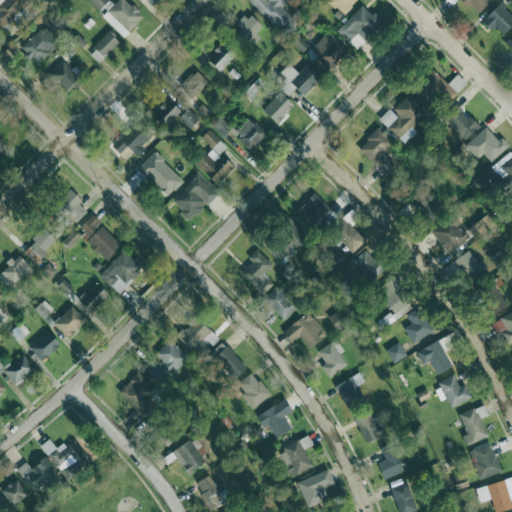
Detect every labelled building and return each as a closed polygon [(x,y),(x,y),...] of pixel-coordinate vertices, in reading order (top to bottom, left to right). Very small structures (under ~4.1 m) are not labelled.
[(0,0),(0,25),(21,0),(0,0)] [(86,0),(95,10),(105,0),(86,0)] [(114,0),(100,15),(122,36),(141,16),(124,0),(114,0)] [(245,0),(244,1),(278,28),(289,14),(271,0),(245,0)] [(354,0),(325,0),(341,15),(354,0)] [(474,11),(485,0),(445,0),(449,4),(453,0),(457,0),(463,6),(467,3),(474,11)] [(492,26),(500,33),(511,18),(511,15),(496,2),(478,22),(488,30),(492,26)] [(335,29),(353,49),(380,23),(362,4),(335,29)] [(260,27),(241,14),(229,31),(247,44),(260,27)] [(29,63),(51,51),(39,30),(17,41),(29,63)] [(511,30),(501,43),(511,53),(511,30)] [(85,51),(95,61),(116,41),(106,31),(85,51)] [(308,49),(326,67),(343,49),(325,31),(308,49)] [(289,41),(298,51),(304,44),(295,35),(289,41)] [(216,72),(228,58),(215,46),(203,60),(216,72)] [(76,76),(59,60),(45,75),(61,91),(76,76)] [(285,94),(292,88),(298,94),(316,77),(303,64),(295,72),(286,62),(269,78),(285,94)] [(204,83),(192,70),(176,85),(188,98),(204,83)] [(463,82),(454,73),(444,83),(429,70),(418,82),(442,105),(463,82)] [(289,104),(275,91),(258,111),(272,123),(289,104)] [(375,118),(401,145),(413,133),(407,126),(422,112),(404,94),(388,110),(386,107),(375,118)] [(150,112),(162,125),(177,111),(164,98),(150,112)] [(454,102),(439,115),(460,141),(476,128),(454,102)] [(193,110),(204,119),(209,112),(198,104),(193,110)] [(187,129),(196,119),(184,107),(174,117),(187,129)] [(244,116),(231,129),(218,116),(208,125),(218,136),(225,130),(244,150),(261,134),(244,116)] [(115,153),(122,146),(131,155),(147,138),(130,123),(108,146),(115,153)] [(463,147),(476,158),(481,153),(490,162),(505,146),(483,126),(463,147)] [(216,138),(207,127),(197,135),(207,146),(216,138)] [(354,148),(369,162),(388,143),(373,129),(354,148)] [(163,198),(181,179),(150,150),(133,169),(163,198)] [(210,185),(231,168),(222,158),(213,165),(202,151),(190,161),(210,185)] [(490,166),(509,190),(511,188),(511,156),(508,151),(490,166)] [(168,198),(184,219),(213,197),(197,176),(168,198)] [(50,203),(68,223),(83,209),(65,189),(50,203)] [(331,214),(311,192),(291,210),(311,232),(331,214)] [(458,222),(449,212),(427,232),(446,253),(465,236),(455,225),(458,222)] [(115,243),(93,224),(97,220),(88,213),(72,231),(103,257),(115,243)] [(286,217),(268,232),(275,240),(268,246),(277,257),(301,236),(286,217)] [(352,231),(338,218),(322,235),(336,248),(352,231)] [(23,246),(37,257),(52,240),(38,228),(23,246)] [(249,261),(239,272),(262,292),(270,282),(260,274),(269,263),(253,249),(245,257),(249,261)] [(462,279),(479,270),(467,249),(451,258),(462,279)] [(351,259),(365,281),(378,272),(364,250),(351,259)] [(115,293),(138,269),(118,251),(96,275),(115,293)] [(0,266),(0,282),(9,291),(31,268),(13,252),(0,266)] [(378,318),(383,325),(407,310),(387,279),(373,288),(388,311),(378,318)] [(488,314),(504,304),(489,280),(473,291),(488,314)] [(71,295),(78,312),(103,301),(96,284),(71,295)] [(293,307),(274,287),(260,299),(279,320),(293,307)] [(49,322),(63,337),(81,319),(68,305),(49,322)] [(303,350),(322,332),(301,311),(283,329),(303,350)] [(504,344),(511,340),(511,311),(488,322),(494,335),(499,333),(504,344)] [(215,338),(190,316),(174,335),(198,356),(215,338)] [(399,327),(409,343),(425,332),(416,317),(399,327)] [(14,341),(26,331),(18,321),(6,331),(14,341)] [(34,359),(56,345),(47,331),(25,345),(34,359)] [(147,371),(158,379),(166,368),(172,371),(184,355),(163,339),(151,355),(156,358),(147,371)] [(242,365),(219,341),(205,353),(229,378),(242,365)] [(314,351),(322,362),(317,366),(325,377),(344,364),(327,341),(314,351)] [(404,354),(396,341),(382,349),(390,362),(404,354)] [(419,364),(425,360),(432,373),(442,369),(429,343),(412,351),(419,364)] [(13,385),(32,367),(19,354),(0,371),(13,385)] [(114,393),(129,407),(149,386),(134,371),(114,393)] [(230,386),(249,409),(267,394),(248,372),(230,386)] [(362,400),(350,375),(331,384),(343,409),(362,400)] [(437,401),(443,399),(447,407),(464,399),(453,375),(430,386),(437,401)] [(272,437),(288,428),(281,414),(288,411),(282,400),(252,415),(259,428),(265,424),(272,437)] [(455,414),(463,434),(459,435),(463,445),(485,436),(477,418),(485,415),(480,404),(455,414)] [(376,437),(371,411),(353,414),(358,440),(376,437)] [(207,457),(194,435),(170,450),(183,472),(207,457)] [(289,475),(309,465),(301,449),(310,445),(305,435),(276,449),(289,475)] [(54,469),(79,452),(70,438),(53,450),(45,438),(37,444),(54,469)] [(475,478),(497,473),(490,444),(468,449),(475,478)] [(402,471),(397,449),(382,453),(383,459),(374,462),(377,476),(402,471)] [(21,461),(12,470),(34,492),(55,472),(39,455),(27,467),(21,461)] [(304,508),(326,498),(321,488),(331,484),(325,469),(293,482),(304,508)] [(199,497),(214,491),(208,475),(193,481),(199,497)] [(506,490),(511,488),(511,476),(503,479),(506,490)] [(23,492),(11,479),(0,488),(0,496),(8,505),(23,492)] [(491,511),(510,507),(502,480),(473,488),(477,502),(488,499),(491,511)] [(388,486),(394,511),(408,511),(412,511),(404,482),(388,486)]
